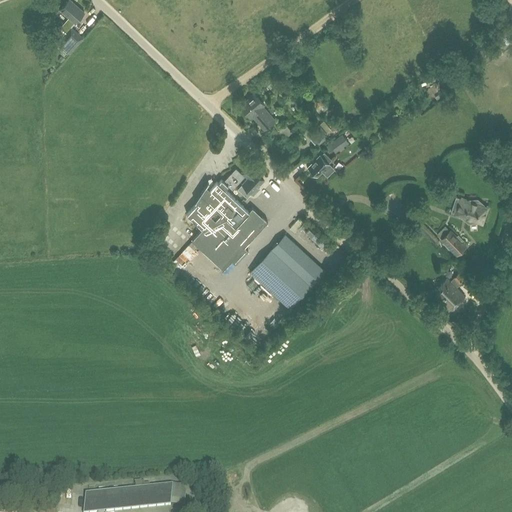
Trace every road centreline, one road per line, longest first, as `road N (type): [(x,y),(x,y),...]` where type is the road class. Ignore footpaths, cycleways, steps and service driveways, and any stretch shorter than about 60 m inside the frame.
road 1 (unclassified): [(511,406),(468,350),(97,0)]
road 2 (track): [(352,0),(212,105)]
road 3 (unknown): [(300,189),(237,268),(264,303)]
road 4 (track): [(468,350),(511,219)]
